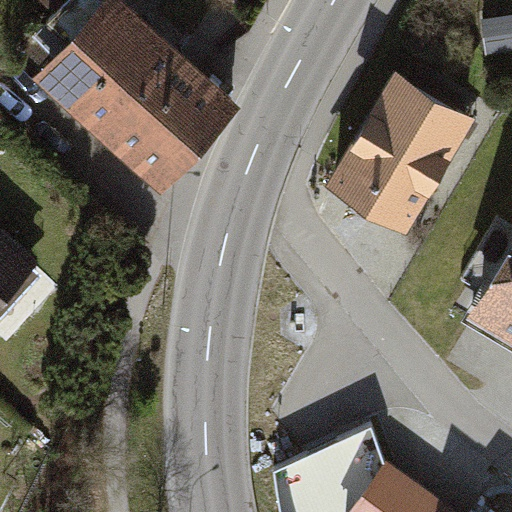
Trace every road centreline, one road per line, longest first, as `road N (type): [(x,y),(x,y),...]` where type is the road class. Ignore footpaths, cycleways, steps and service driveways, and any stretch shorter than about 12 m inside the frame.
road 1 (primary): [(213,511),(207,374),(225,247),(266,126),(334,0)]
road 2 (residential): [(511,452),(371,354)]
